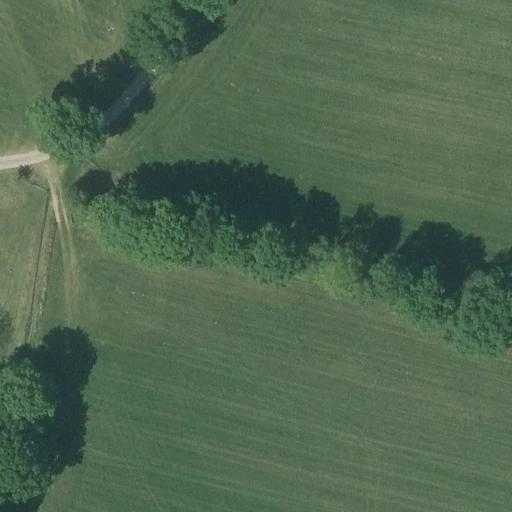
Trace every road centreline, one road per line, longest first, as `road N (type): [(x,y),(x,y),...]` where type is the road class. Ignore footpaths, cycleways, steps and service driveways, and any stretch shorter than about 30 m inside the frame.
road 1 (track): [(50,158),(68,201),(28,365),(0,434)]
road 2 (track): [(50,158),(101,127),(135,91),(192,0)]
